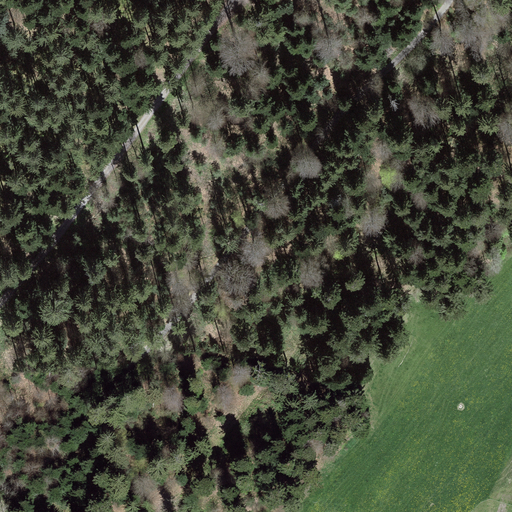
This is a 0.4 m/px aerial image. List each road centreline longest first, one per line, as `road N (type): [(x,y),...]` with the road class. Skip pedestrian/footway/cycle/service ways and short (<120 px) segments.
road 1 (unclassified): [(13,511),(64,438),(449,0)]
road 2 (track): [(0,301),(241,0)]
